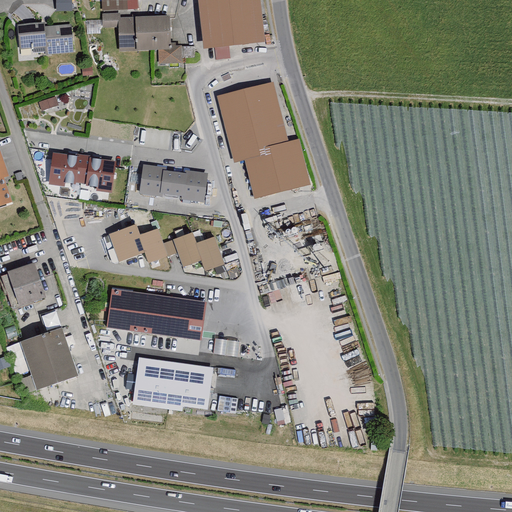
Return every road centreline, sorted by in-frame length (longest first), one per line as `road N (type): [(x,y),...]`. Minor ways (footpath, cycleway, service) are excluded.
road 1 (unclassified): [(278,0),(300,99),(393,374),(401,428),(388,511)]
road 2 (motorway): [(511,510),(263,483),(0,441)]
road 3 (motorway): [(0,471),(251,511)]
